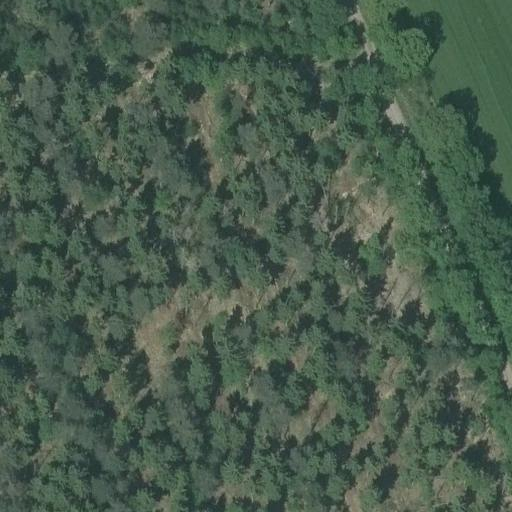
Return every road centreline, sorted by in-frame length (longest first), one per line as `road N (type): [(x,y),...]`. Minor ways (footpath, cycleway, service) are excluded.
road 1 (track): [(380,73),(0,89)]
road 2 (track): [(380,73),(511,379)]
